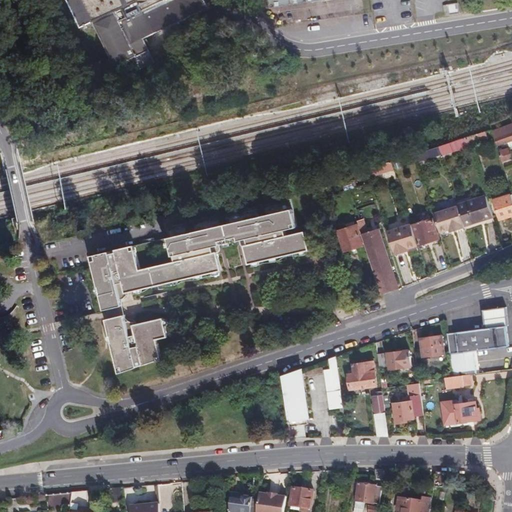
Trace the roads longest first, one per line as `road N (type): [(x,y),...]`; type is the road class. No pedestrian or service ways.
road 1 (secondary): [(0,483),(290,456),(511,453)]
road 2 (tertiary): [(511,290),(485,290),(146,403)]
road 3 (unclassified): [(233,7),(305,51),(511,17)]
